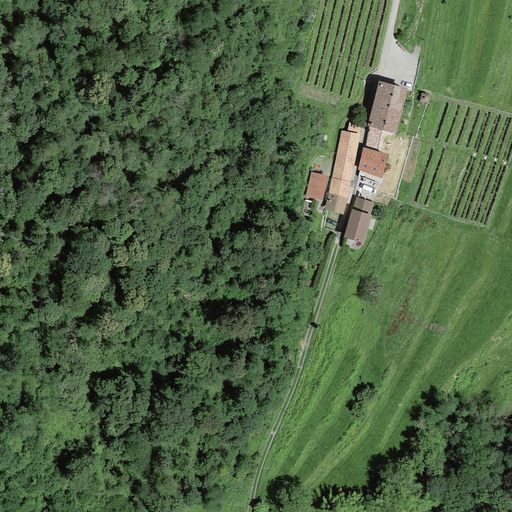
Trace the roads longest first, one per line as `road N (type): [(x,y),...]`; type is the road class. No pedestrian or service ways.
road 1 (track): [(337,244),(245,511)]
road 2 (residential): [(337,244),(395,0)]
